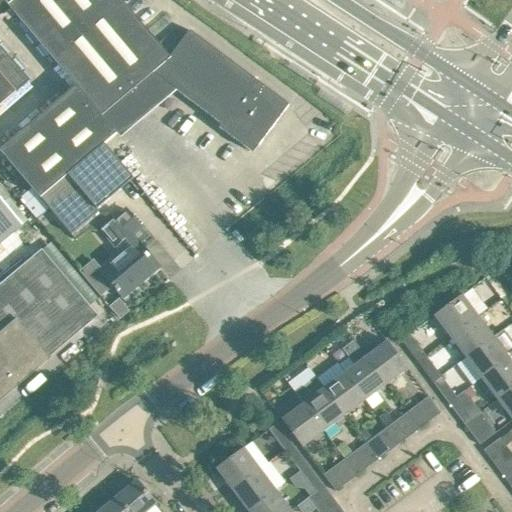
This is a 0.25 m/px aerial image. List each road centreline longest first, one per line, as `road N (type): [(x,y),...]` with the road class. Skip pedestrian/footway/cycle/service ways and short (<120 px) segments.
road 1 (residential): [(131,425),(363,244),(418,189),(460,120)]
road 2 (residential): [(359,511),(345,493),(439,420),(511,510)]
road 3 (secondary): [(276,0),(460,120)]
road 4 (secondary): [(480,92),(335,0)]
road 5 (residential): [(21,511),(131,425)]
